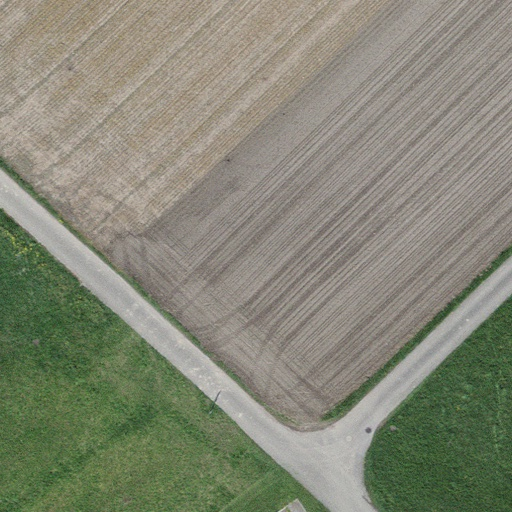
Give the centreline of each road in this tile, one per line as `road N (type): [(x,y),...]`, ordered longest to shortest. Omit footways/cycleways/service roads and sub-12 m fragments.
road 1 (unclassified): [(312,466),(0,184)]
road 2 (unclassified): [(312,466),(511,273)]
